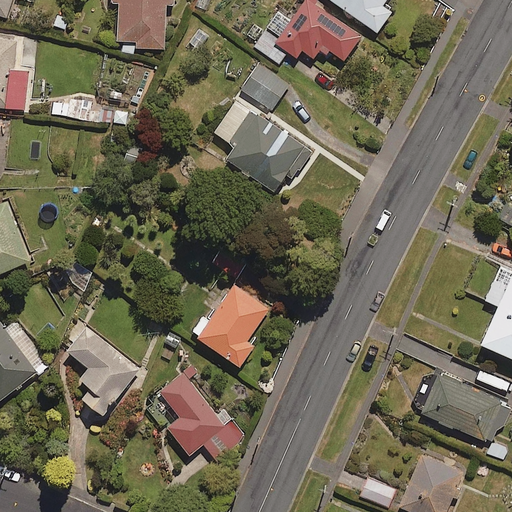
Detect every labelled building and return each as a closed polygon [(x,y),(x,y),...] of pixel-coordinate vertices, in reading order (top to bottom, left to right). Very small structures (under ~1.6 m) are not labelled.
[(9,0),(0,0),(0,11),(5,13),(9,0)] [(117,0),(116,34),(121,34),(120,50),(135,51),(135,42),(163,43),(164,0),(117,0)] [(312,52),(317,46),(325,51),(329,45),(343,55),(360,30),(318,0),(299,0),(289,15),(277,6),(266,21),(280,31),(276,37),(265,29),(255,44),(278,60),(288,47),(295,52),(301,44),(312,52)] [(339,0),(380,27),(394,6),(385,0),(339,0)] [(0,101),(26,105),(30,67),(13,65),(16,35),(0,33),(0,101)] [(288,82),(257,60),(240,84),(270,106),(288,82)] [(69,93),(67,100),(53,98),(51,109),(109,120),(111,108),(90,104),(91,97),(69,93)] [(310,150),(236,95),(213,126),(234,141),(226,151),(272,185),(284,168),(292,174),(310,150)] [(0,266),(27,257),(6,198),(0,200),(0,266)] [(511,206),(498,203),(495,216),(511,220),(511,206)] [(222,242),(210,258),(235,276),(246,260),(222,242)] [(511,263),(509,269),(498,265),(484,296),(495,301),(480,335),(511,348),(511,263)] [(268,306),(233,281),(207,318),(201,313),(191,327),(238,361),(253,341),(246,336),(268,306)] [(23,383),(21,380),(36,369),(38,373),(49,366),(16,319),(5,327),(0,320),(0,394),(15,384),(18,387),(23,383)] [(138,364),(83,321),(65,344),(88,362),(79,373),(84,377),(75,388),(103,410),(138,364)] [(222,407),(217,412),(187,377),(194,371),(188,364),(159,388),(180,412),(166,424),(189,450),(198,443),(212,460),(244,432),(222,407)] [(507,443),(496,438),(511,403),(436,369),(419,407),(491,439),(485,451),(500,457),(507,443)] [(461,484),(456,482),(463,467),(421,448),(397,499),(425,511),(442,511),(451,494),(455,496),(461,484)] [(395,487),(367,475),(360,491),(388,504),(395,487)]
